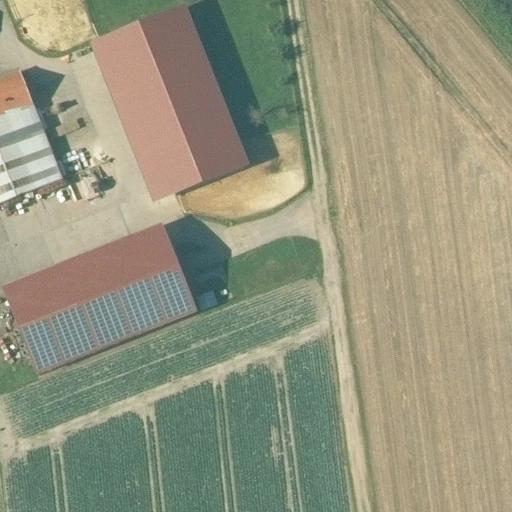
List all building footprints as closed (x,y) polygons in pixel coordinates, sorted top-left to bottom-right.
[(244,171),(181,12),(112,39),(91,47),(155,207),(175,199),(244,171)] [(43,103),(31,72),(20,76),(32,107),(43,103)] [(19,75),(0,83),(0,121),(32,108),(32,107),(20,76),(19,75)] [(32,108),(0,121),(0,206),(61,182),(32,108)] [(3,291),(10,309),(169,246),(162,228),(3,291)] [(169,246),(10,309),(37,377),(196,314),(169,246)]
